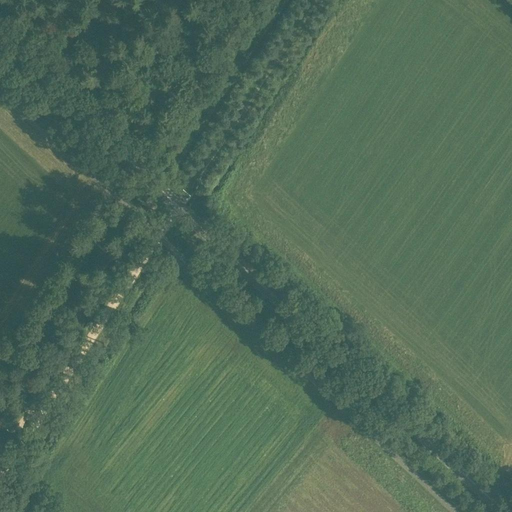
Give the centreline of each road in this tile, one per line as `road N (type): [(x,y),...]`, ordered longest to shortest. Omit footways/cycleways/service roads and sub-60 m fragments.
road 1 (secondary): [(0,35),(508,511)]
road 2 (track): [(312,0),(0,470)]
